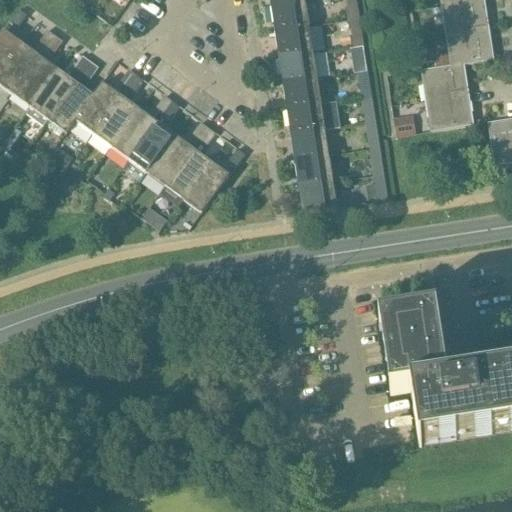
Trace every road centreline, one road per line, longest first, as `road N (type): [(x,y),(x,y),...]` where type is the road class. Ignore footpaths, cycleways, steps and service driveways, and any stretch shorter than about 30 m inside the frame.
road 1 (residential): [(0,330),(156,283),(511,227)]
road 2 (residential): [(274,292),(511,257)]
road 3 (residential): [(226,0),(232,103),(153,43)]
